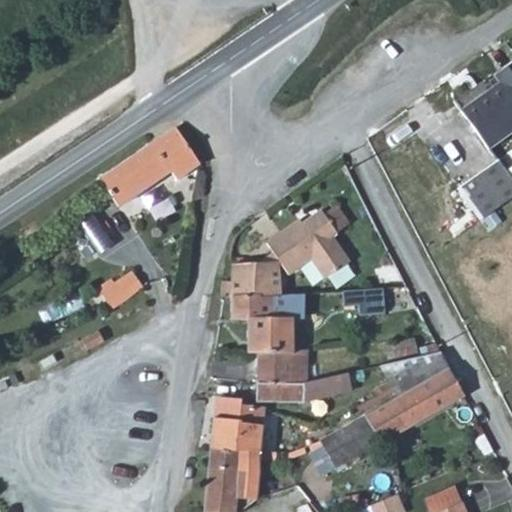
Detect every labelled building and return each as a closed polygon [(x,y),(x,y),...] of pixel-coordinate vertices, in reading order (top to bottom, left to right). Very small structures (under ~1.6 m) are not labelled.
[(511,66),(493,78),(498,86),(459,112),(483,148),(511,128),(511,66)] [(152,142),(172,171),(177,178),(199,164),(175,126),(152,142)] [(172,171),(152,142),(100,178),(118,206),(172,171)] [(452,187),(476,222),(511,196),(511,189),(492,160),(452,187)] [(298,220),(265,242),(280,262),(287,273),(308,260),(321,278),(346,261),(328,235),(334,231),(319,209),(299,223),(298,220)] [(99,212),(81,223),(91,239),(109,227),(99,212)] [(100,250),(107,261),(113,257),(115,261),(132,250),(120,233),(105,243),(106,246),(100,250)] [(271,296),(269,263),(256,263),(232,264),(231,296),(271,296)] [(112,309),(134,292),(142,287),(132,272),(112,284),(111,283),(104,287),(108,292),(102,296),(111,309),(112,309)] [(348,290),(349,311),(388,309),(387,288),(348,290)] [(339,322),(339,293),(313,294),(313,325),(339,322)] [(294,295),(293,295),(271,296),(231,296),(230,320),(247,321),(246,351),(258,351),(283,350),(293,349),(294,295)] [(96,330),(80,339),(85,351),(102,342),(96,330)] [(293,349),(293,360),(304,360),(304,348),(293,349)] [(258,351),(258,381),(303,383),(304,382),(304,360),(293,360),(293,349),(283,350),(258,351)] [(397,397),(449,368),(439,350),(379,364),(397,397)] [(335,466),(463,394),(449,368),(397,397),(321,440),(335,466)] [(353,389),(349,372),(304,382),(303,383),(258,381),(258,398),(300,402),(353,389)] [(215,398),(209,450),(259,451),(264,409),(241,407),(241,401),(215,398)] [(259,451),(209,450),(202,511),(231,511),(233,497),(254,499),(259,451)] [(377,511),(410,511),(405,495),(375,504),(377,511)]
